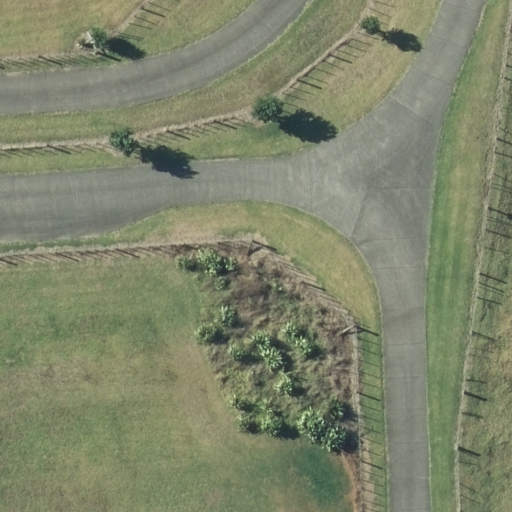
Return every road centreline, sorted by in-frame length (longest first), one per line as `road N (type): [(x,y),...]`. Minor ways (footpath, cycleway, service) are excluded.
road 1 (residential): [(0,198),(407,173)]
road 2 (track): [(271,0),(239,40),(129,77),(0,98)]
